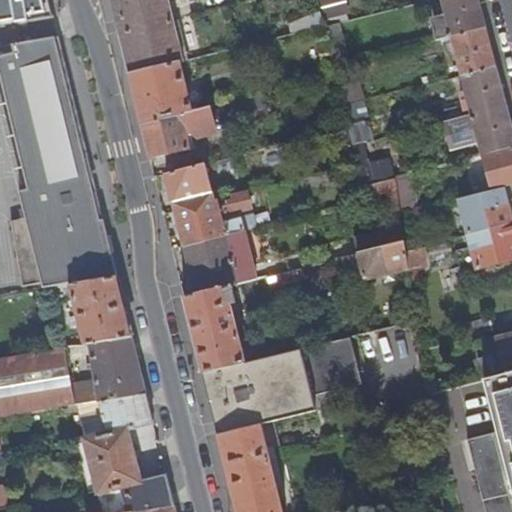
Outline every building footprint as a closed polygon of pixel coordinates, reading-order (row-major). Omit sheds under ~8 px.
[(0,0),(0,23),(15,21),(16,24),(53,18),(50,2),(48,0),(0,0)] [(112,0),(131,75),(182,62),(185,62),(169,0),(112,0)] [(345,0),(335,0),(320,4),(325,23),(349,17),(345,0)] [(481,9),(479,0),(443,0),(447,14),(453,37),(486,28),(481,9)] [(453,37),(447,14),(431,18),(437,41),(453,37)] [(345,46),(340,24),(337,24),(326,27),(332,50),(345,46)] [(491,46),(486,28),(453,37),(463,76),(497,67),(491,46)] [(65,66),(58,37),(0,46),(0,75),(29,190),(20,192),(24,219),(10,223),(22,288),(42,285),(43,290),(49,289),(63,287),(70,285),(118,277),(112,252),(103,219),(101,211),(97,193),(65,66)] [(182,62),(131,75),(143,123),(193,111),(182,62)] [(502,87),(497,67),(463,76),(473,114),(506,105),(502,87)] [(370,117),(366,101),(356,104),(360,120),(370,117)] [(360,120),(356,104),(345,106),(350,130),(354,146),(366,143),(360,120)] [(511,126),(511,125),(506,105),(473,114),(481,143),(484,154),(511,145),(511,126)] [(193,111),(143,123),(147,141),(152,159),(192,149),(187,129),(191,128),(193,133),(200,136),(218,132),(211,106),(193,111)] [(481,143),(473,114),(444,122),(451,151),(481,143)] [(374,183),(366,143),(354,146),(359,165),(365,186),(374,183)] [(511,145),(484,154),(493,190),(504,187),(511,185),(511,145)] [(289,146),(261,152),(264,161),(291,155),(289,146)] [(168,174),(177,210),(217,200),(209,170),(215,169),(214,164),(168,174)] [(420,209),(414,172),(397,177),(398,188),(402,214),(407,212),(420,209)] [(398,188),(397,177),(374,183),(365,186),(363,186),(367,197),(388,191),(398,188)] [(511,218),(504,187),(493,190),(460,199),(470,235),(511,223),(511,218)] [(402,214),(398,188),(388,191),(393,229),(404,226),(402,214)] [(177,211),(185,245),(247,231),(259,228),(258,227),(255,216),(225,223),(223,216),(254,209),(250,192),(234,196),(235,202),(228,203),(229,206),(221,208),(219,200),(217,200),(177,210),(177,211)] [(412,249),(407,212),(402,214),(404,226),(406,241),(407,251),(412,249)] [(511,258),(511,223),(470,235),(465,236),(466,243),(472,241),(479,267),(511,258)] [(355,238),(359,254),(406,241),(404,226),(393,229),(355,238)] [(197,294),(234,285),(258,279),(247,231),(185,245),(197,294)] [(366,280),(410,270),(407,251),(406,241),(359,254),(366,280)] [(427,266),(424,246),(412,249),(407,251),(410,270),(427,266)] [(305,276),(303,268),(279,274),(281,282),(305,276)] [(89,343),(132,336),(125,307),(118,277),(70,285),(73,301),(69,302),(70,308),(75,307),(78,316),(71,318),(72,323),(79,321),(84,344),(89,343)] [(195,336),(204,373),(247,362),(240,336),(246,335),(242,321),(237,322),(233,308),(239,306),(234,285),(197,294),(186,297),(195,336)] [(466,339),(494,332),(490,319),(463,326),(466,339)] [(506,373),(511,371),(511,334),(497,338),(506,373)] [(100,401),(146,393),(143,381),(136,351),(132,336),(89,343),(92,364),(87,365),(88,370),(93,370),(97,394),(85,395),(85,391),(72,392),(74,405),(100,401)] [(210,396),(219,435),(262,424),(273,422),(317,411),(314,396),(363,384),(352,336),(247,362),(204,373),(210,396)] [(0,417),(74,405),(72,392),(65,348),(0,359),(0,417)] [(511,511),(511,371),(506,373),(487,378),(501,431),(470,440),(489,511),(511,511)] [(444,377),(426,383),(428,394),(453,387),(452,382),(445,384),(444,377)] [(127,431),(154,424),(151,411),(146,393),(100,401),(106,422),(83,427),(86,440),(86,441),(127,431)] [(226,463),(238,511),(283,511),(270,459),(276,458),(274,447),(268,449),(262,424),(219,435),(226,463)] [(99,491),(139,481),(127,431),(86,441),(99,491)] [(103,511),(135,511),(174,506),(170,490),(166,475),(139,481),(99,491),(103,511)]
